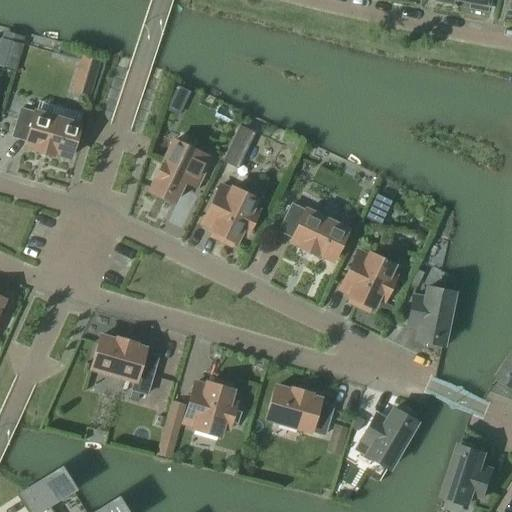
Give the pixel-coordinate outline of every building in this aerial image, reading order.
[(463,0),(463,1),(472,3),(471,8),(487,11),(489,0),(463,0)] [(3,31),(0,43),(0,65),(16,70),(25,36),(3,31)] [(72,91),(93,96),(103,59),(83,53),(72,91)] [(165,110),(178,116),(190,92),(177,86),(165,110)] [(21,109),(13,137),(26,141),(25,144),(36,147),(35,150),(52,155),(53,152),(70,157),(79,126),(21,109)] [(222,162),(238,169),(255,133),(239,126),(222,162)] [(174,141),(162,165),(156,178),(150,191),(153,193),(153,194),(169,202),(170,201),(173,203),(184,181),(195,187),(209,158),(174,141)] [(220,187),(203,223),(213,228),(212,232),(221,236),(219,240),(231,245),(233,242),(235,243),(240,232),(247,235),(258,212),(252,209),(256,200),(232,188),(231,192),(220,187)] [(292,205),(279,231),(292,237),(291,240),(301,245),(299,248),(315,256),(317,253),(333,260),(347,231),(292,205)] [(357,253),(340,289),(351,294),(349,298),(358,302),(356,306),(368,311),(370,308),(373,309),(378,298),(384,301),(395,278),(389,275),(393,265),(370,254),(368,258),(357,253)] [(413,297),(407,325),(420,327),(417,341),(427,343),(426,347),(441,351),(446,329),(449,330),(453,310),(450,310),(453,293),(428,288),(425,299),(413,297)] [(118,339),(117,342),(100,337),(91,368),(133,380),(130,391),(146,396),(158,357),(144,353),(145,350),(134,347),(135,344),(118,339)] [(511,351),(506,359),(509,361),(496,379),(509,388),(511,385),(511,351)] [(195,384),(183,422),(195,426),(194,429),(219,437),(221,427),(228,429),(236,404),(229,402),(232,391),(230,390),(231,386),(218,382),(217,386),(207,383),(206,387),(195,384)] [(274,388),(266,418),(325,435),(333,407),(319,404),(320,401),(309,397),(310,394),(293,389),(292,393),(274,388)] [(375,415),(361,440),(372,446),(366,456),(388,469),(397,455),(400,457),(410,440),(407,438),(418,419),(404,411),(402,415),(393,410),(386,422),(375,415)] [(351,428),(358,432),(364,421),(355,416),(351,428)] [(334,423),(328,451),(343,454),(348,426),(334,423)] [(462,441),(455,462),(452,461),(446,480),(449,481),(444,497),(468,505),(472,494),(484,497),(493,470),(481,466),(485,453),(475,450),(477,446),(462,441)] [(18,495),(29,511),(52,511),(49,506),(73,491),(59,469),(54,472),(53,472),(48,475),(49,475),(35,484),(18,495)] [(95,511),(124,511),(116,499),(111,502),(110,502),(105,505),(106,505),(95,511)]
